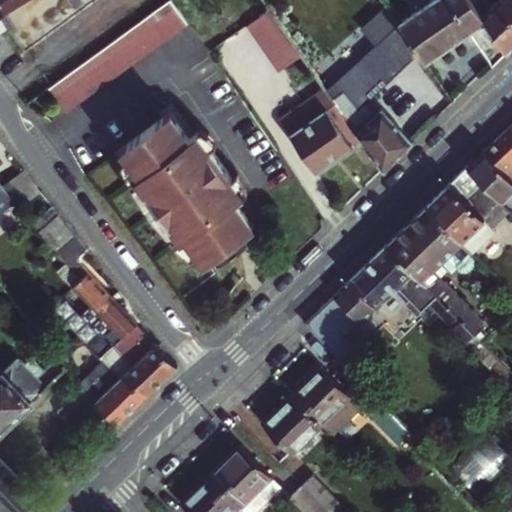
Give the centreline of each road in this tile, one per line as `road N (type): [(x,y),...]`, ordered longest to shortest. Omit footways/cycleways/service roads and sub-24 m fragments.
road 1 (tertiary): [(209,375),(511,92)]
road 2 (residential): [(209,375),(131,283),(0,101)]
road 3 (tertiary): [(93,478),(209,375)]
